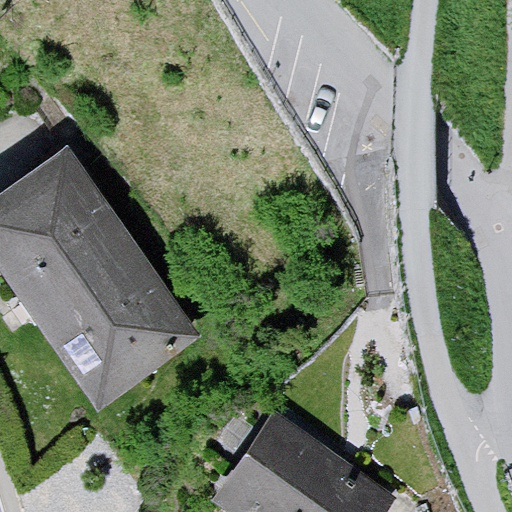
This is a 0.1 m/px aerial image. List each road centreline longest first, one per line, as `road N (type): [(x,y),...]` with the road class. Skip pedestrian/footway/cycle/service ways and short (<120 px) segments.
road 1 (residential): [(426,0),(414,210),(433,344),(459,432)]
road 2 (residential): [(511,360),(482,230),(454,176),(301,0)]
